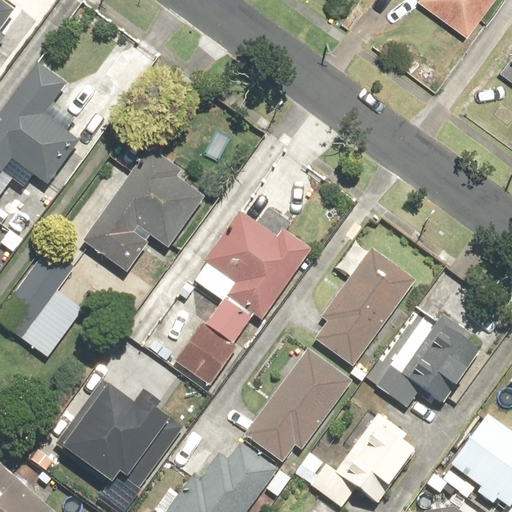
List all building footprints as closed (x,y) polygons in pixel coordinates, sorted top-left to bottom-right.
[(0,0),(0,28),(13,12),(2,4),(5,0),(0,0)] [(417,0),(462,35),(489,0),(417,0)] [(0,76),(14,59),(1,48),(0,49),(0,76)] [(511,55),(498,75),(511,84),(511,55)] [(61,85),(36,67),(0,114),(0,192),(11,178),(3,172),(9,164),(42,189),(78,141),(63,130),(69,123),(45,106),(61,85)] [(154,156),(138,181),(130,175),(83,245),(128,275),(150,242),(167,254),(203,200),(182,187),(188,179),(154,156)] [(275,239),(238,214),(202,264),(234,286),(223,301),(251,320),(260,327),(311,254),(280,233),(275,239)] [(369,250),(319,319),(326,324),(312,343),(351,371),(415,283),(369,250)] [(72,275),(43,255),(0,315),(0,327),(43,358),(64,328),(44,314),(72,275)] [(211,320),(183,300),(147,352),(206,393),(235,351),(231,348),(251,320),(223,301),(211,320)] [(440,317),(398,382),(441,409),(477,352),(467,346),(472,337),(440,317)] [(307,352),(243,438),(280,466),(293,449),(301,455),(352,385),(307,352)] [(134,405),(100,382),(53,450),(108,489),(116,478),(138,493),(182,429),(139,398),(134,405)] [(377,417),(330,479),(371,510),(413,455),(400,445),(405,438),(377,417)] [(507,511),(511,505),(511,436),(486,418),(448,470),(479,492),(475,497),(491,508),(494,503),(506,511),(507,511)] [(191,477),(165,511),(246,511),(276,472),(240,446),(227,463),(218,456),(198,482),(191,477)] [(48,511),(0,468),(0,511),(48,511)]
